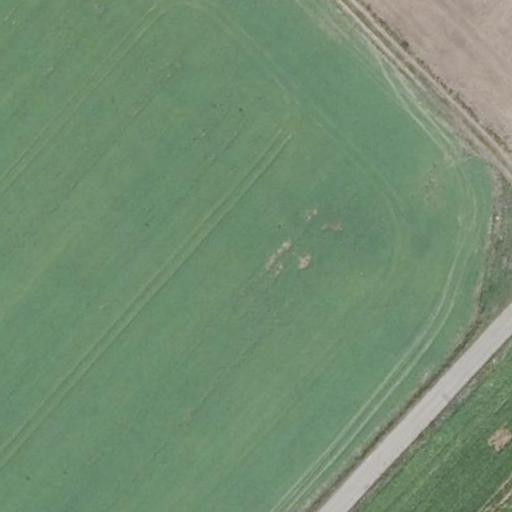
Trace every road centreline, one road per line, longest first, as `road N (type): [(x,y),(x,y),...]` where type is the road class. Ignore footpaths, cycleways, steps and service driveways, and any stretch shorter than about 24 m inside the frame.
road 1 (unclassified): [(331,511),(511,318)]
road 2 (track): [(342,0),(511,174)]
